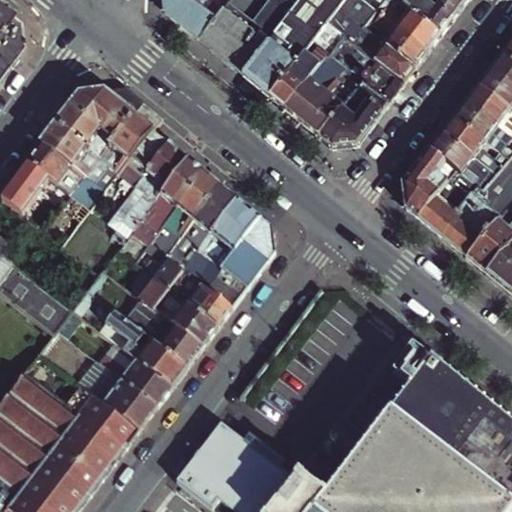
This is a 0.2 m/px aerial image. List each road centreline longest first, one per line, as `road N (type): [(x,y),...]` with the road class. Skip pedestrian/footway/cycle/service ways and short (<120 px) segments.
road 1 (residential): [(118,511),(339,219)]
road 2 (tertiary): [(94,20),(339,219)]
road 3 (residential): [(339,219),(509,0)]
road 4 (tertiary): [(339,219),(511,360)]
road 5 (residential): [(0,142),(94,20)]
